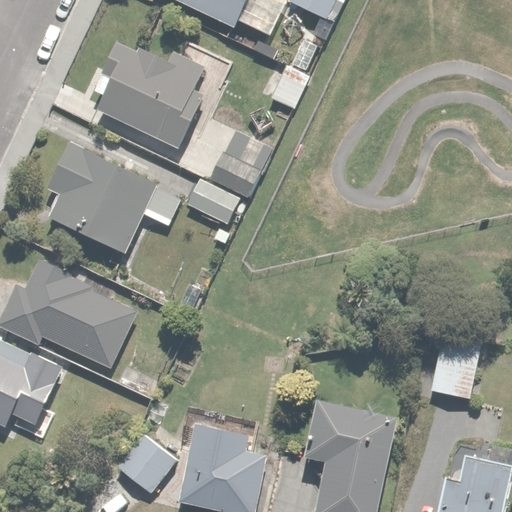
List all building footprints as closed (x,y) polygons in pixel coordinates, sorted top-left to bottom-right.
[(182,0),(235,26),(238,20),(272,36),(289,0),(182,0)] [(335,0),(300,0),(329,14),(335,0)] [(232,69),(183,44),(179,52),(152,38),(144,52),(122,41),(97,88),(108,94),(101,107),(188,153),(232,69)] [(311,78),(288,65),(271,97),(295,109),(311,78)] [(271,146),(236,130),(214,178),(249,194),(271,146)] [(160,181),(73,142),(52,189),(65,194),(54,218),(128,252),(160,181)] [(231,190),(201,176),(188,204),(218,218),(231,190)] [(300,255),(282,249),(268,293),(286,299),(300,255)] [(32,288),(19,282),(0,326),(43,345),(46,339),(114,368),(139,309),(115,298),(119,290),(45,259),(32,288)] [(447,330),(433,388),(473,397),(486,340),(447,330)] [(0,420),(12,426),(18,413),(42,424),(68,366),(0,336),(0,420)] [(382,511),(402,416),(321,399),(310,456),(328,460),(317,511),(382,511)] [(197,430),(182,501),(231,511),(258,511),(271,455),(254,451),(258,433),(209,423),(211,414),(188,409),(184,428),(197,430)] [(152,433),(121,465),(150,493),(181,462),(152,433)] [(509,511),(511,501),(511,447),(495,444),(492,456),(467,450),(460,478),(449,475),(440,511),(509,511)]
